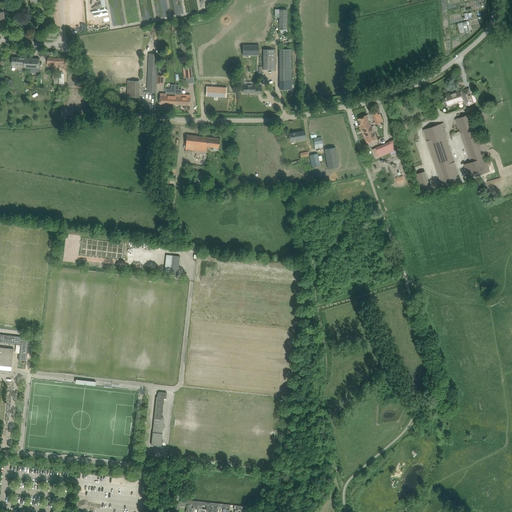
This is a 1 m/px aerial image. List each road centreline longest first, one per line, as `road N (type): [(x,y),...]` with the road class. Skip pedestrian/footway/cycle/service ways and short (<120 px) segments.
road 1 (unclassified): [(0,42),(68,48),(101,99),(137,116),(276,120),(348,106)]
road 2 (track): [(511,253),(489,306),(510,417),(507,443),(436,482),(421,511)]
road 3 (track): [(343,491),(317,399),(322,347),(306,259)]
road 4 (track): [(337,468),(280,472),(166,460),(145,466)]
road 5 (unclassified): [(348,106),(445,67),(482,37),(493,0)]
road 6 (track): [(193,244),(153,179),(158,118)]
